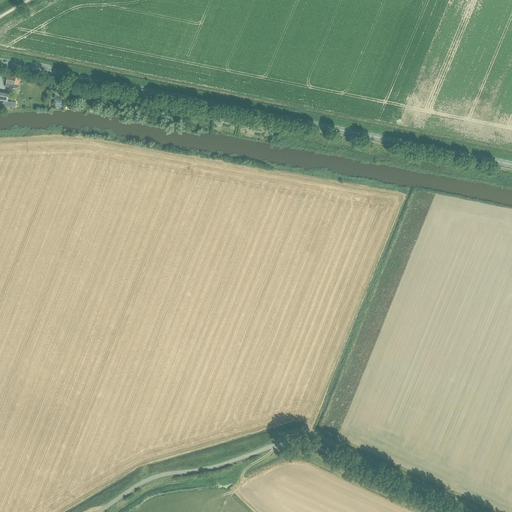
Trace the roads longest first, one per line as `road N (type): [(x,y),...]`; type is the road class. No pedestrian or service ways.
road 1 (tertiary): [(511,165),(0,61)]
road 2 (unclassified): [(98,511),(154,477),(297,443),(452,511)]
